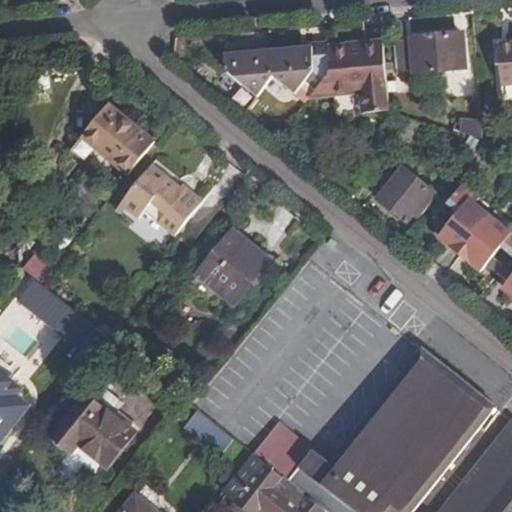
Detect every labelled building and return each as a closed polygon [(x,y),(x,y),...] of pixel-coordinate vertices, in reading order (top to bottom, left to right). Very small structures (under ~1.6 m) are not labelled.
[(484,27),(421,32),(421,35),(408,36),(410,69),(423,68),(486,62),(484,27)] [(401,106),(396,39),(340,45),(341,63),(326,83),(321,90),(370,85),(373,107),(401,106)] [(340,45),(340,43),(236,52),(234,64),(265,90),(280,72),(303,89),(314,75),(326,83),(341,63),(340,45)] [(105,145),(136,171),(160,142),(143,127),(145,123),(116,101),(90,133),(105,145)] [(387,122),(401,106),(373,107),(387,122)] [(471,119),(471,127),(492,134),(491,118),(471,119)] [(90,133),(79,148),(94,159),(105,145),(90,133)] [(423,210),(427,214),(449,188),(427,170),(416,160),(402,177),(417,173),(429,184),(424,191),(428,196),(421,204),(425,208),(423,210)] [(161,162),(131,199),(137,204),(151,215),(157,207),(186,230),(209,200),(190,184),(161,162)] [(416,217),(423,210),(425,208),(421,204),(428,196),(424,191),(429,184),(417,173),(402,177),(388,194),(416,217)] [(511,220),(485,199),(489,194),(473,180),(458,199),(469,207),(461,217),(455,224),(450,231),(457,237),(455,239),(484,262),(486,260),(493,266),(498,260),(505,252),(511,242),(511,220)] [(192,181),(190,184),(209,200),(212,196),(192,181)] [(0,189),(0,202),(14,202),(14,189),(0,189)] [(137,204),(131,199),(126,205),(132,210),(137,204)] [(455,224),(461,217),(451,208),(444,216),(455,224)] [(277,251),(242,223),(210,260),(231,278),(228,283),(242,295),(277,251)] [(42,240),(44,236),(42,231),(38,229),(33,230),(30,233),(30,238),(33,242),(38,243),(42,240)] [(47,251),(34,268),(50,279),(62,264),(47,251)] [(498,260),(508,268),(511,263),(511,257),(505,252),(498,260)] [(402,511),(404,511),(405,511),(416,511),(492,423),(495,426),(511,407),(432,344),(425,353),(339,458),(336,456),(310,488),(334,507),(340,511),(402,511)] [(130,354),(119,363),(128,373),(139,364),(130,354)] [(0,367),(0,429),(3,432),(0,435),(0,449),(40,399),(29,390),(32,384),(6,362),(1,368),(0,367)] [(147,429),(100,391),(64,436),(112,473),(147,429)] [(241,437),(209,410),(198,423),(231,450),(241,437)] [(263,450),(310,488),(336,456),(311,435),(288,417),(263,450)] [(511,511),(511,436),(451,511),(511,511)] [(263,450),(234,487),(244,495),(243,503),(253,511),(262,511),(263,511),(264,511),(329,511),(334,507),(310,488),(263,450)] [(169,511),(147,493),(132,511),(169,511)]
